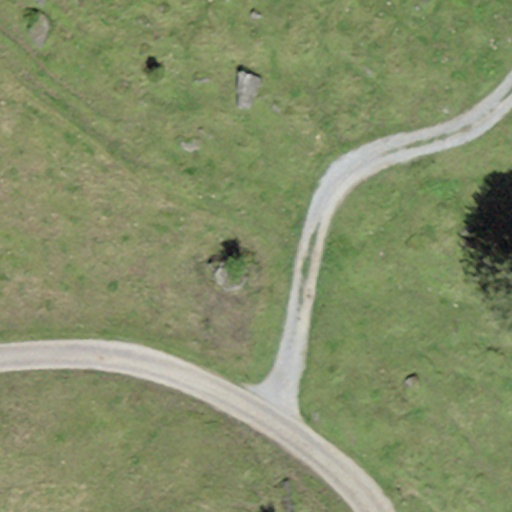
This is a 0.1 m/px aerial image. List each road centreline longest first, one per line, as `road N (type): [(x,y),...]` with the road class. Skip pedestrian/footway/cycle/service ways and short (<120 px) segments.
road 1 (track): [(270,421),(290,374),(316,226),(339,180),(387,151),(474,130),(511,88)]
road 2 (track): [(0,360),(93,356),(190,377),(321,457),(376,511)]
